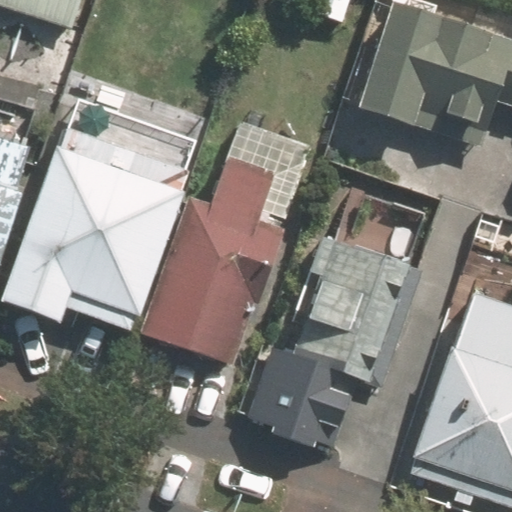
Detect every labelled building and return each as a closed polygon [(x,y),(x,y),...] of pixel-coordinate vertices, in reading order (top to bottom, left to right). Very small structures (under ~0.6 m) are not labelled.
[(14,0),(73,20),(80,0),(14,0)] [(511,30),(426,0),(391,0),(357,98),(479,140),(500,80),(511,84),(511,30)] [(53,148),(0,300),(0,302),(58,324),(64,308),(134,332),(181,194),(53,148)] [(185,199),(137,333),(230,367),(279,233),(255,224),(271,174),(226,159),(208,207),(185,199)] [(0,246),(18,194),(0,188),(0,246)] [(319,252),(265,396),(350,428),(405,285),(319,252)] [(511,305),(469,292),(408,475),(511,509),(511,305)]
